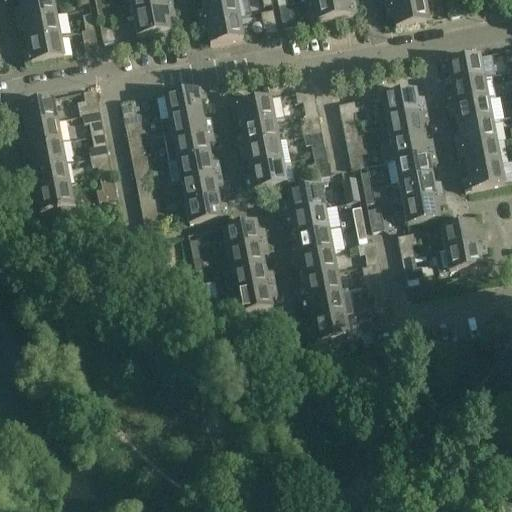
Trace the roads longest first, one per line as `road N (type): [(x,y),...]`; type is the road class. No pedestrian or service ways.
road 1 (residential): [(511,32),(316,69),(212,73)]
road 2 (residential): [(291,338),(270,226),(235,194),(212,73)]
road 3 (residential): [(212,73),(0,92)]
